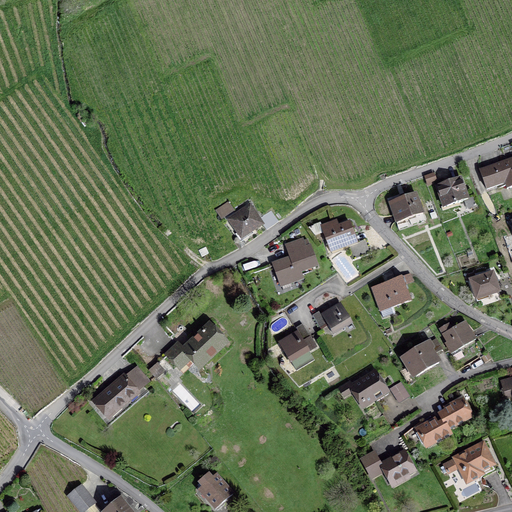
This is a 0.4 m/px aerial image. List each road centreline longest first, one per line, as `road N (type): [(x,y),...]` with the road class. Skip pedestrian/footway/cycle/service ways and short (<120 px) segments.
road 1 (residential): [(35,433),(208,270),(326,196),(364,205)]
road 2 (residential): [(364,205),(427,278),(511,336)]
road 3 (residential): [(364,205),(382,186),(511,138)]
road 4 (residential): [(157,511),(35,433)]
